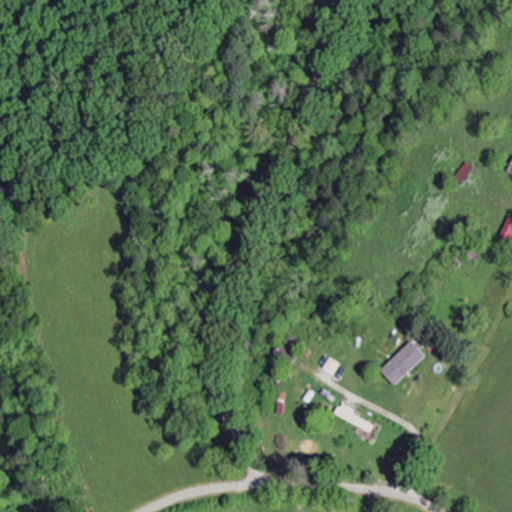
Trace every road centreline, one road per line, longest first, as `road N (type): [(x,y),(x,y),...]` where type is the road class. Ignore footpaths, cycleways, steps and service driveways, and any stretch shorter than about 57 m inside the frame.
road 1 (residential): [(259,485),(217,398),(213,351),(253,231),(306,113),(339,0)]
road 2 (residential): [(435,511),(401,495),(298,484),(203,492),(146,511)]
